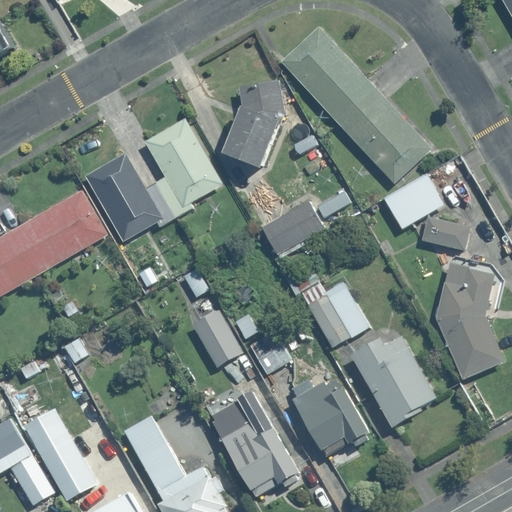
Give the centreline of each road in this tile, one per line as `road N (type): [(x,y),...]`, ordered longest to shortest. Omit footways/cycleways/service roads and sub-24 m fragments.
road 1 (residential): [(0,131),(228,0)]
road 2 (residential): [(401,0),(424,15),(511,166)]
